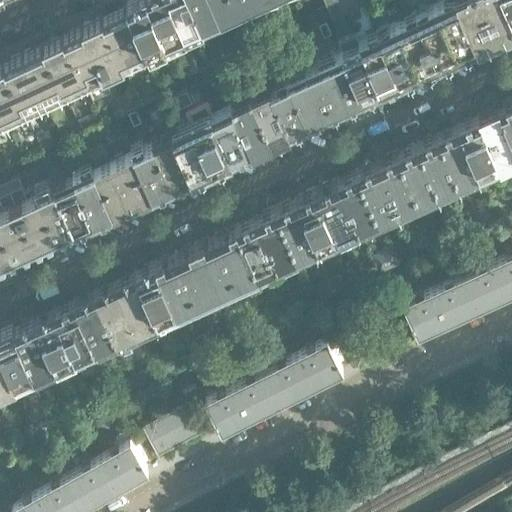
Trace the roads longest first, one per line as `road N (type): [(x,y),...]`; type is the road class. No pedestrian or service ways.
road 1 (residential): [(511,68),(0,305)]
road 2 (residential): [(130,511),(221,459),(511,318)]
